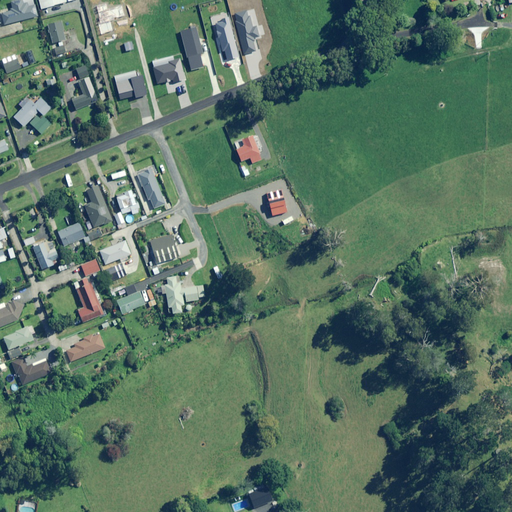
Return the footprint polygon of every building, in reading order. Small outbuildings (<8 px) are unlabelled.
[(32,0),(19,0),(10,2),(12,11),(0,14),(3,25),(37,17),(32,0)] [(38,0),(41,10),(75,0),(38,0)] [(64,41),(61,22),(48,25),(51,43),(64,41)] [(65,52),(63,46),(54,49),(56,55),(65,52)] [(20,68),(16,59),(3,65),(7,74),(20,68)] [(20,64),(22,68),(29,65),(27,60),(20,64)] [(60,62),(62,69),(69,67),(67,60),(60,62)] [(89,75),(85,65),(75,70),(79,79),(89,75)] [(97,101),(88,78),(78,82),(83,95),(71,100),(75,110),(97,101)] [(51,108),(40,98),(34,105),(30,100),(14,117),(23,127),(38,111),(43,116),(51,108)] [(0,153),(8,150),(4,140),(0,142),(0,153)] [(261,160),(254,142),(235,149),(241,162),(250,158),(252,164),(261,160)] [(153,209),(165,204),(153,175),(156,174),(153,168),(137,175),(148,201),(150,200),(153,209)] [(111,221),(98,186),(86,190),(91,203),(84,206),(93,228),(111,221)] [(135,204),(131,191),(116,196),(122,214),(131,211),(132,215),(139,213),(137,208),(140,208),(138,203),(135,204)] [(124,223),(120,213),(114,215),(117,225),(124,223)] [(85,238),(78,223),(57,232),(64,247),(85,238)] [(88,237),(90,242),(102,237),(99,228),(87,233),(88,237)] [(178,258),(172,235),(149,241),(155,264),(178,258)] [(35,243),(32,237),(23,241),(26,246),(35,243)] [(128,259),(127,256),(130,255),(125,241),(99,251),(105,265),(119,259),(120,262),(128,259)] [(48,255),(44,243),(33,248),(41,270),(57,264),(55,260),(59,259),(56,252),(48,255)] [(99,271),(95,260),(81,266),(85,277),(99,271)] [(123,270),(120,263),(110,268),(113,275),(123,270)] [(92,283),(90,277),(77,282),(87,306),(81,309),(86,322),(106,313),(104,308),(93,282),(92,283)] [(183,305),(183,302),(197,301),(195,288),(180,289),(178,277),(166,278),(167,285),(165,285),(168,314),(181,313),(180,306),(183,305)] [(24,305),(12,300),(11,303),(5,305),(4,303),(0,304),(0,327),(17,320),(19,316),(24,305)] [(8,351),(19,346),(19,347),(23,345),(22,344),(33,339),(31,334),(34,333),(31,326),(2,338),(8,351)] [(106,348),(100,334),(94,337),(93,334),(83,338),(84,341),(75,344),(77,347),(67,351),(72,362),(106,348)] [(22,355),(19,348),(7,353),(10,359),(22,355)] [(27,366),(23,357),(10,363),(15,375),(17,375),(22,386),(52,374),(46,358),(32,363),(27,366)] [(271,502),(266,488),(246,495),(251,509),(271,502)]
